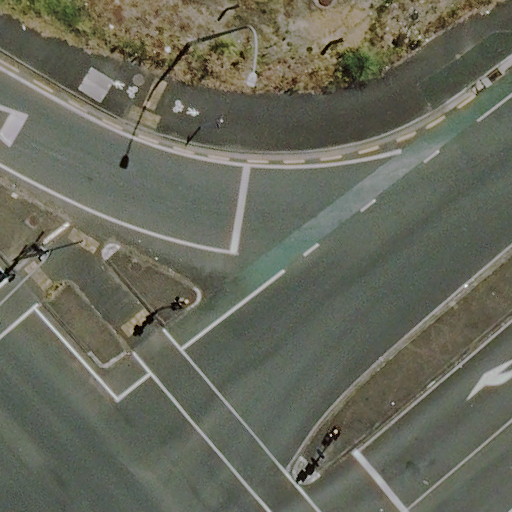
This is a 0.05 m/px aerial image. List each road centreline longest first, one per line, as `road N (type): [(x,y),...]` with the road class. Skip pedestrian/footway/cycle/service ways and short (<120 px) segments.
road 1 (secondary): [(0,127),(204,212),(419,240)]
road 2 (tertiary): [(86,511),(419,240)]
road 3 (tertiary): [(511,417),(405,511)]
